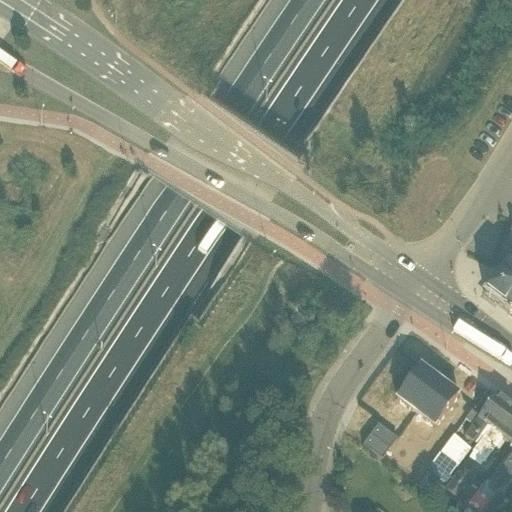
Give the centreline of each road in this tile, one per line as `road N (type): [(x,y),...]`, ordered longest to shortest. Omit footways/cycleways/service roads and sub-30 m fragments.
road 1 (motorway): [(22,511),(361,0)]
road 2 (motorway): [(307,0),(0,465)]
road 3 (secondary): [(419,281),(7,0)]
road 4 (secondary): [(0,58),(408,298)]
road 5 (residential): [(307,511),(318,431),(408,298)]
road 6 (unclassified): [(419,281),(511,150)]
road 7 (secondary): [(408,298),(511,367)]
